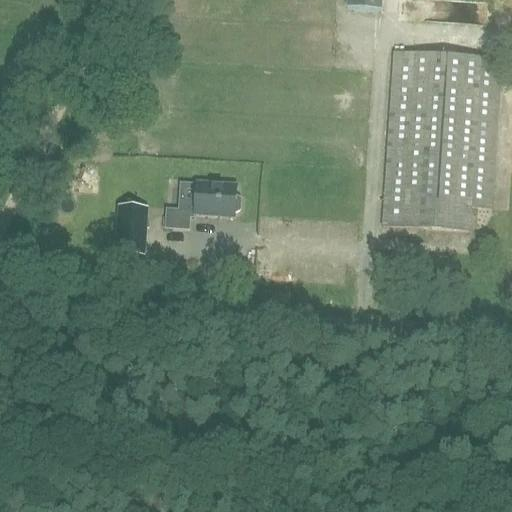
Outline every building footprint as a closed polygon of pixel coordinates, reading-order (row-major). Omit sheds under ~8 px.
[(381,13),(381,0),(348,0),(348,11),(381,13)] [(492,211),(502,61),(395,54),(383,228),(470,234),(472,210),(492,211)] [(235,219),(236,215),(241,213),(242,201),(237,198),(237,188),(197,186),(195,216),(235,219)] [(118,208),(115,256),(145,258),(149,210),(118,208)] [(190,233),(191,220),(166,218),(164,231),(190,233)]
